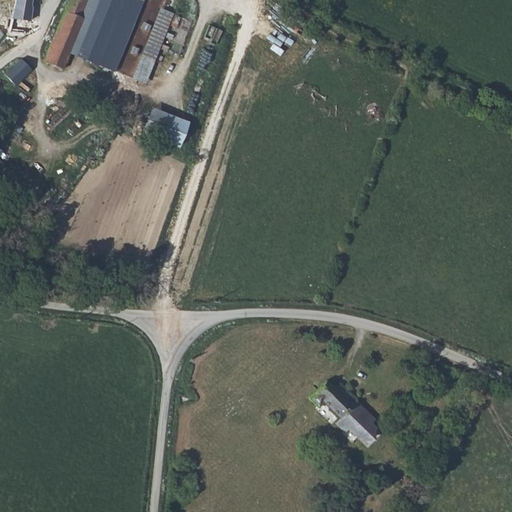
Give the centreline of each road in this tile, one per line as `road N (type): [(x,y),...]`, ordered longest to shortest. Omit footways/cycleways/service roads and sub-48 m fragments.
road 1 (unclassified): [(173,320),(277,313),(336,321),(392,333),(511,384)]
road 2 (track): [(511,122),(500,108),(279,0)]
road 3 (unclassified): [(158,511),(173,320)]
road 4 (unclassified): [(0,299),(173,320)]
